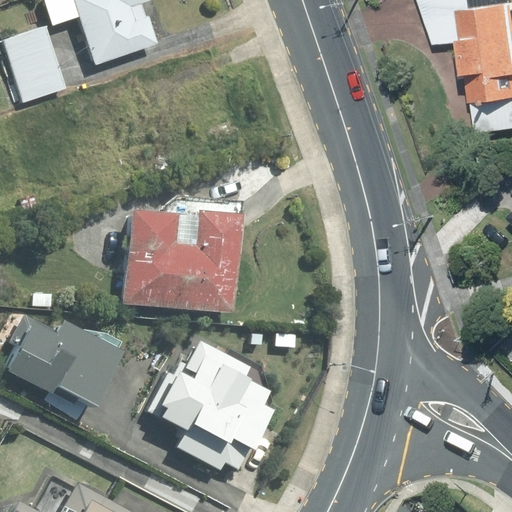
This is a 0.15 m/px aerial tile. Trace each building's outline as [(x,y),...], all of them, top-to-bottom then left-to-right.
[(92,65),(152,44),(138,4),(149,0),(148,0),(40,0),(43,5),(50,25),(74,17),(92,65)] [(511,0),(475,6),(473,0),(423,0),(438,42),(466,42),(481,132),(511,127),(511,0)] [(64,89),(41,25),(0,39),(0,44),(21,104),(64,89)] [(139,77),(88,101),(126,182),(177,159),(202,148),(188,117),(163,129),(153,107),(178,96),(164,66),(139,77)] [(124,238),(116,301),(229,314),(236,251),(240,216),(194,210),(190,246),(172,244),(175,216),(127,210),(124,238)] [(55,332),(25,318),(0,370),(30,384),(88,412),(113,360),(117,352),(59,324),(55,332)] [(193,345),(188,355),(180,351),(171,371),(164,368),(143,412),(179,429),(174,441),(169,450),(217,473),(221,464),(234,470),(240,458),(244,450),(250,453),(267,417),(270,411),(259,406),(266,392),(240,379),(244,369),(193,345)] [(124,511),(125,511),(70,481),(67,487),(49,477),(32,509),(13,499),(5,511),(124,511)]
